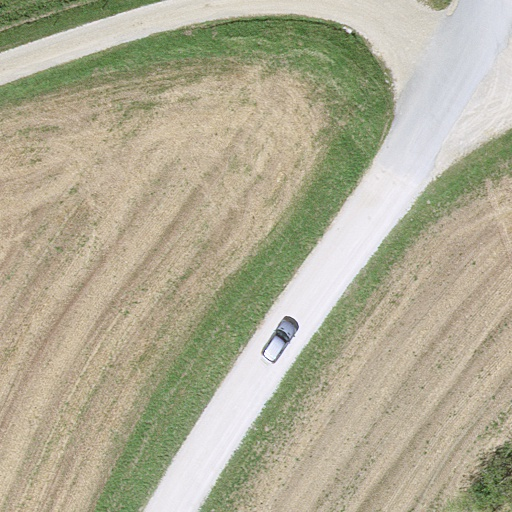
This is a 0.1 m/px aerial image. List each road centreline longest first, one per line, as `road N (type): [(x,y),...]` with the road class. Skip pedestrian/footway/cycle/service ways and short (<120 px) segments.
road 1 (track): [(461,54),(169,511)]
road 2 (track): [(240,0),(0,69)]
road 3 (track): [(461,54),(340,0)]
